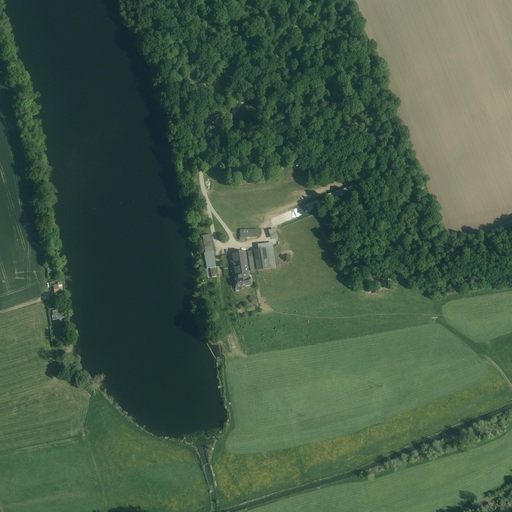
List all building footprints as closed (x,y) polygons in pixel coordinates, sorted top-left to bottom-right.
[(356,192),(354,186),(329,194),(331,201),(356,192)] [(268,231),(271,240),(278,238),(275,229),(268,231)] [(210,236),(203,237),(205,248),(212,247),(210,236)] [(275,268),(272,243),(264,245),(265,250),(268,270),(275,268)] [(265,250),(254,252),(257,271),(268,270),(265,250)] [(254,252),(248,253),(251,272),(257,271),(254,252)] [(234,255),(232,255),(235,277),(248,275),(245,253),(237,254),(234,255)] [(235,277),(236,281),(234,282),(235,289),(252,286),(251,279),(249,280),(248,275),(235,277)] [(61,313),(52,316),(53,322),(63,319),(61,313)] [(63,329),(56,330),(58,339),(65,338),(63,329)]
